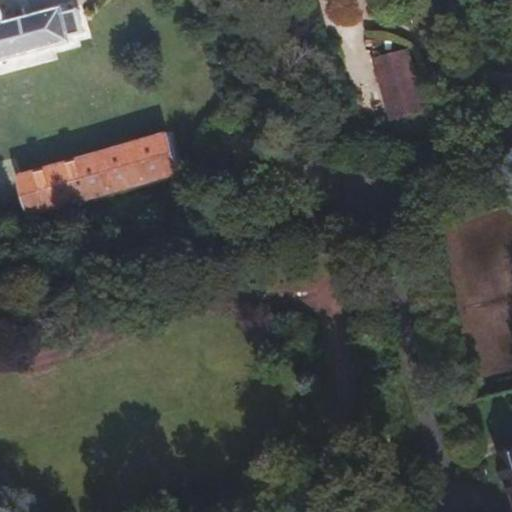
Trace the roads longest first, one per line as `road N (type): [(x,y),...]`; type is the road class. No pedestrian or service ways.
road 1 (residential): [(0,284),(214,248),(375,199)]
road 2 (residential): [(375,199),(452,504)]
road 3 (residential): [(375,199),(511,137)]
